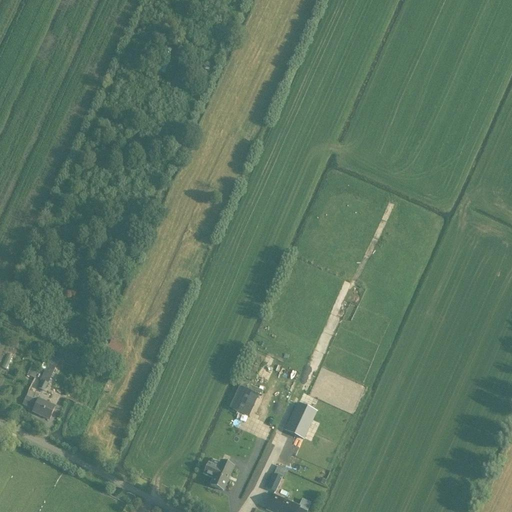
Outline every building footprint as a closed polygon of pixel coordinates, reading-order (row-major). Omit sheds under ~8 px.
[(179,46),(175,55),(184,59),(186,54),(182,52),(183,48),(179,46)] [(161,61),(157,71),(164,74),(168,64),(161,61)] [(124,347),(111,341),(108,349),(120,355),(124,347)] [(67,358),(72,361),(76,354),(71,351),(67,358)] [(43,381),(40,388),(45,391),(59,360),(52,357),(41,380),(43,381)] [(256,394),(258,390),(241,382),(240,387),(256,394)] [(49,421),(55,408),(39,400),(40,398),(28,393),(26,398),(23,405),(34,410),(32,413),(49,421)] [(298,404),(285,431),(301,438),(304,440),(316,413),(305,407),(298,404)] [(209,465),(204,476),(213,480),(211,486),(223,492),(234,468),(221,462),(218,469),(209,465)] [(275,493),(281,479),(274,476),(268,490),(275,493)] [(270,511),(297,511),(299,508),(274,496),(267,510),(270,511)]
